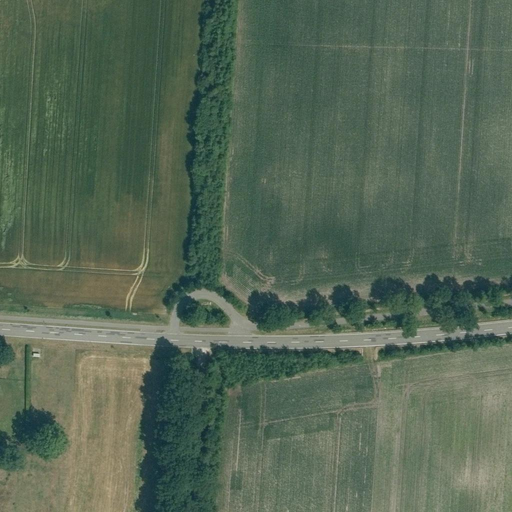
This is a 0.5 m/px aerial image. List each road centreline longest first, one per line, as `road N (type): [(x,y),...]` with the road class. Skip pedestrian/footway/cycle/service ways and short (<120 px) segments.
road 1 (tertiary): [(511,327),(265,341),(0,328)]
road 2 (track): [(206,340),(194,511)]
